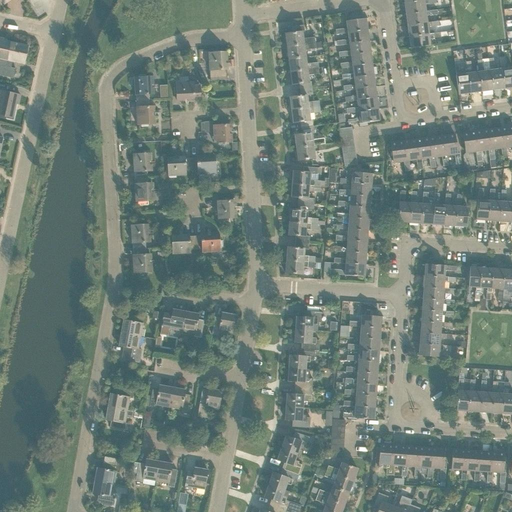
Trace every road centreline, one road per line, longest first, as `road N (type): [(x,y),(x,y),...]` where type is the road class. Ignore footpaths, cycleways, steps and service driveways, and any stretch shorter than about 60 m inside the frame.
road 1 (residential): [(73,511),(114,261),(109,78),(187,39),(243,35)]
road 2 (unclassified): [(0,279),(53,33)]
road 3 (residential): [(401,296),(405,239),(511,247)]
road 4 (residential): [(401,296),(255,284)]
